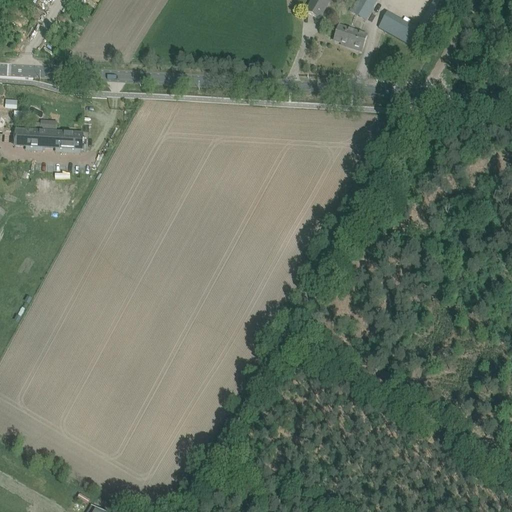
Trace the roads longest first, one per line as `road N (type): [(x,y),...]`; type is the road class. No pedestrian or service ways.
road 1 (secondary): [(511,99),(0,69)]
road 2 (track): [(470,0),(250,400)]
road 3 (unknown): [(511,481),(282,345)]
road 4 (track): [(511,459),(290,330)]
road 5 (track): [(184,511),(250,400)]
